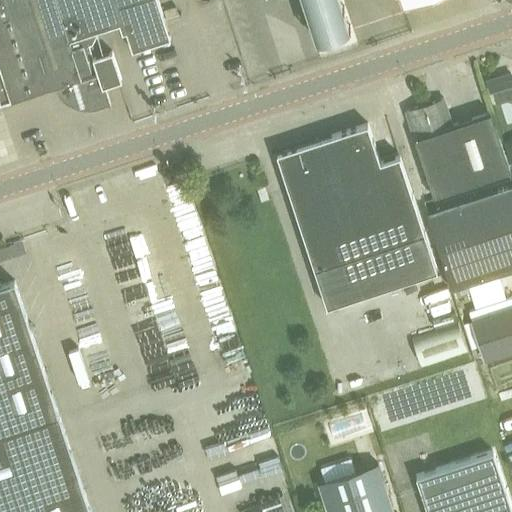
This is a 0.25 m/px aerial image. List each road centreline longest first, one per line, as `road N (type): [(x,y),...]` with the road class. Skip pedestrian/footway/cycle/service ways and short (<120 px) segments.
road 1 (secondary): [(0,190),(511,24)]
road 2 (unknown): [(20,183),(90,511)]
